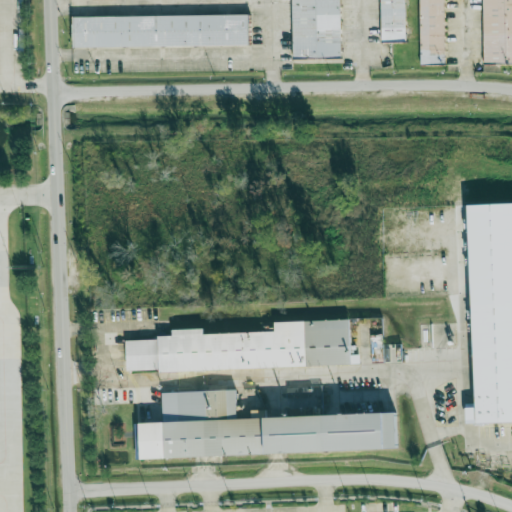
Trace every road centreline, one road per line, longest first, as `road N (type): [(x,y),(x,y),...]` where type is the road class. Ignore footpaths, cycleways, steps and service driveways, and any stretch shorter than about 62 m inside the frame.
road 1 (secondary): [(48,0),(72,511)]
road 2 (residential): [(52,95),(511,84)]
road 3 (residential): [(72,490),(378,479),(511,505)]
